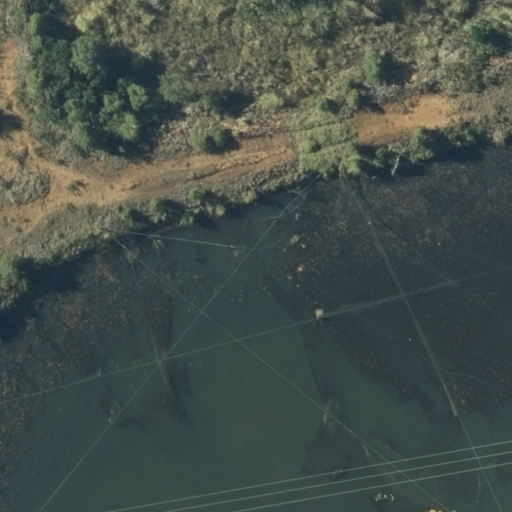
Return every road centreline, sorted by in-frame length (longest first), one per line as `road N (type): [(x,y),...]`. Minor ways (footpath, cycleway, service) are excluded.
road 1 (track): [(3,191),(156,172),(511,90)]
road 2 (track): [(3,191),(0,29)]
